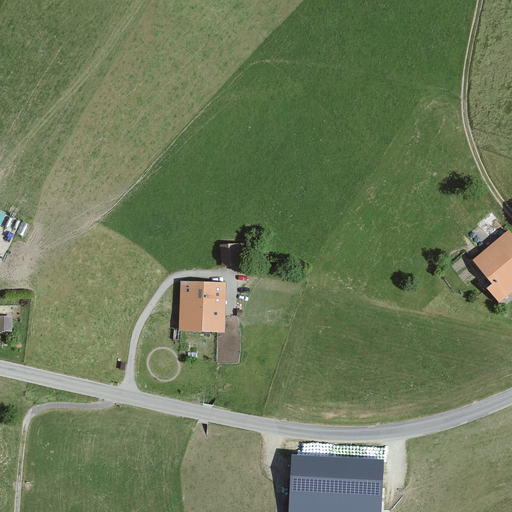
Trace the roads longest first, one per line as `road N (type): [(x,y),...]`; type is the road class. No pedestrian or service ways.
road 1 (tertiary): [(0,367),(325,433),(415,428),(511,396)]
road 2 (track): [(511,213),(477,160),(465,122),(481,0)]
road 3 (track): [(16,511),(29,415),(51,404),(104,404),(111,393)]
road 4 (track): [(127,396),(135,336),(160,290),(186,274),(228,274)]
